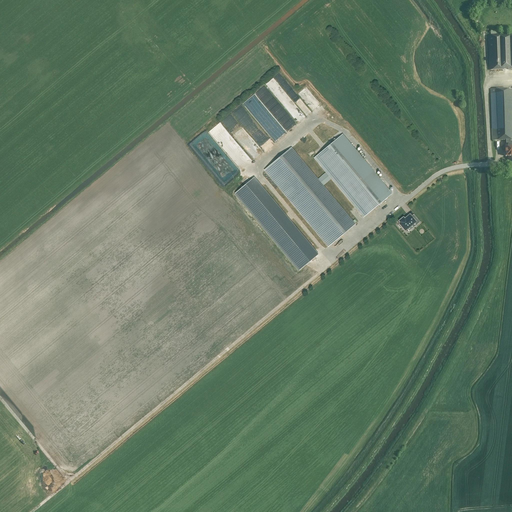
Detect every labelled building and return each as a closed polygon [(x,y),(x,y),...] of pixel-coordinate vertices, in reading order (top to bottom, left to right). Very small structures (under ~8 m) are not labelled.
[(511,69),(511,34),(489,35),(490,70),(511,69)] [(511,89),(491,90),(492,141),(506,140),(506,145),(506,157),(509,157),(509,159),(510,160),(511,160),(511,89)] [(363,217),(391,194),(342,136),(314,159),(327,173),(317,181),(291,149),(264,171),(328,247),(354,225),(321,186),(330,178),(363,217)] [(255,177),(235,194),(299,270),(318,254),(255,177)] [(413,221),(409,216),(403,220),(402,218),(398,222),(399,224),(398,225),(398,226),(400,228),(401,228),(404,232),(414,223),(416,225),(419,223),(416,219),(413,221)]
